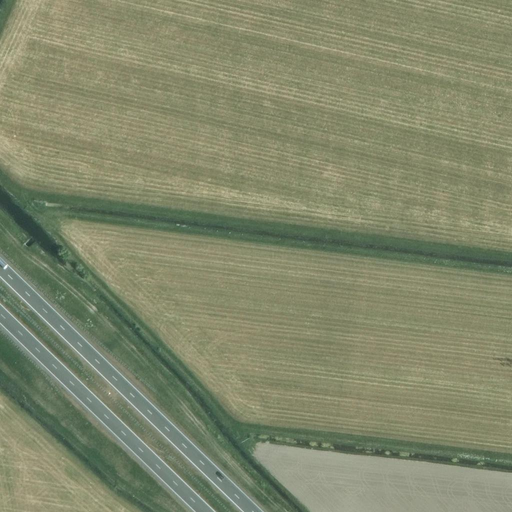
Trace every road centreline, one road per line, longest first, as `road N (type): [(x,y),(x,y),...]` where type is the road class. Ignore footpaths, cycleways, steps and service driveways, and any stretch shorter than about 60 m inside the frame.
road 1 (trunk): [(252,511),(0,267)]
road 2 (trunk): [(0,313),(203,511)]
